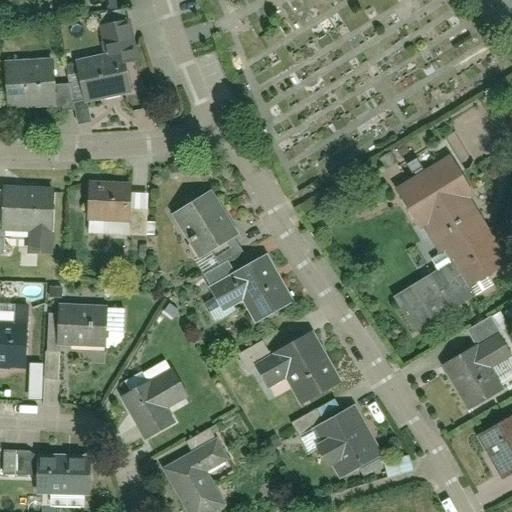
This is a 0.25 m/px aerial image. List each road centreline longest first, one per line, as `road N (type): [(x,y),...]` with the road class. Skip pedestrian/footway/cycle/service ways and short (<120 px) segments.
road 1 (residential): [(213,122),(415,418),(469,511)]
road 2 (residential): [(0,150),(141,142),(213,122)]
road 3 (residential): [(0,417),(100,417),(144,511)]
road 4 (residential): [(166,0),(213,122)]
